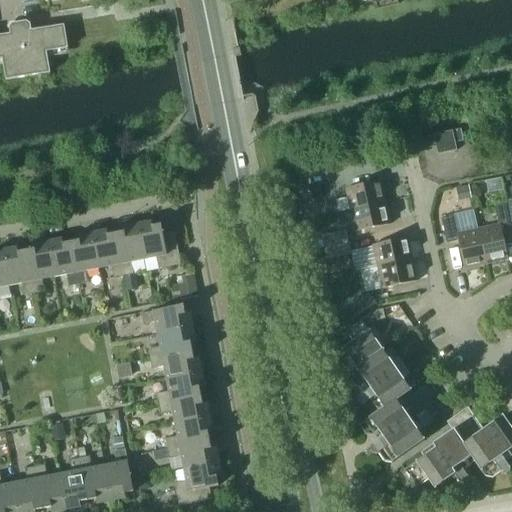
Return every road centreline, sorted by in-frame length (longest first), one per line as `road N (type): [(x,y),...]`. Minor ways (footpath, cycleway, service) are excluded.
road 1 (tertiary): [(304,511),(202,0)]
road 2 (residential): [(244,511),(183,198),(0,233)]
road 3 (residential): [(414,183),(439,299),(455,321)]
